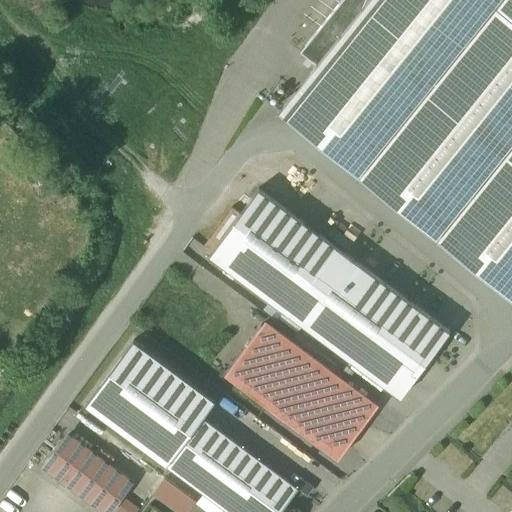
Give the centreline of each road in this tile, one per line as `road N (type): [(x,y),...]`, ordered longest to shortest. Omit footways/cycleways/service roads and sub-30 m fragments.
road 1 (residential): [(510,331),(473,287),(298,143),(264,144),(237,158),(0,481)]
road 2 (residential): [(343,511),(510,331)]
